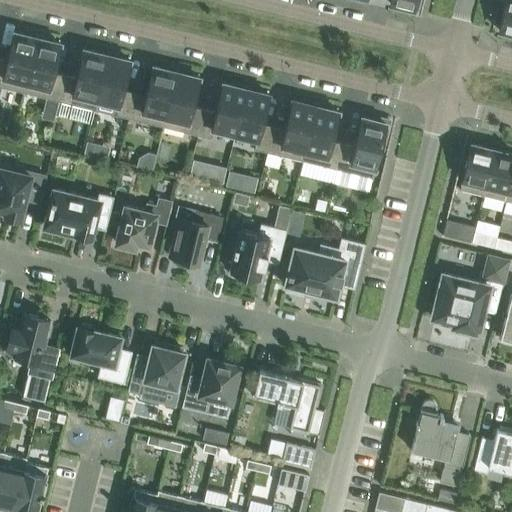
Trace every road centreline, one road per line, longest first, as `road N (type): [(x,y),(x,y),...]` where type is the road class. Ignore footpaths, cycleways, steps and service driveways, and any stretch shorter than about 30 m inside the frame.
road 1 (residential): [(23,0),(442,102)]
road 2 (residential): [(381,352),(0,260)]
road 3 (residential): [(381,352),(442,102)]
road 4 (residential): [(454,51),(249,0)]
road 5 (residential): [(334,511),(364,384),(381,352)]
road 6 (residential): [(511,384),(381,352)]
